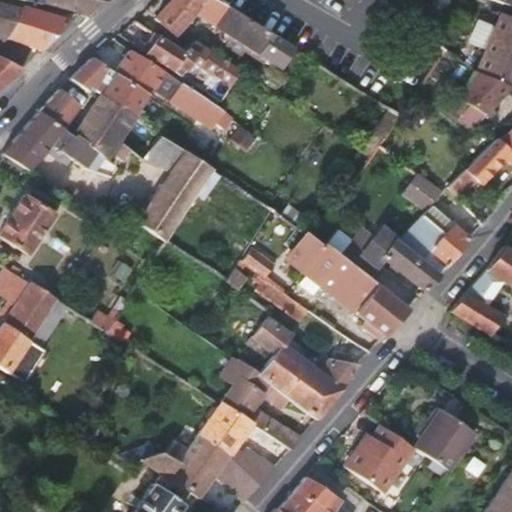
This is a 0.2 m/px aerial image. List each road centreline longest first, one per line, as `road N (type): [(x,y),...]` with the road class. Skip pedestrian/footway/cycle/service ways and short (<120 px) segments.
road 1 (residential): [(248,511),(413,328)]
road 2 (tertiary): [(127,0),(0,120)]
road 3 (residential): [(413,328),(511,205)]
